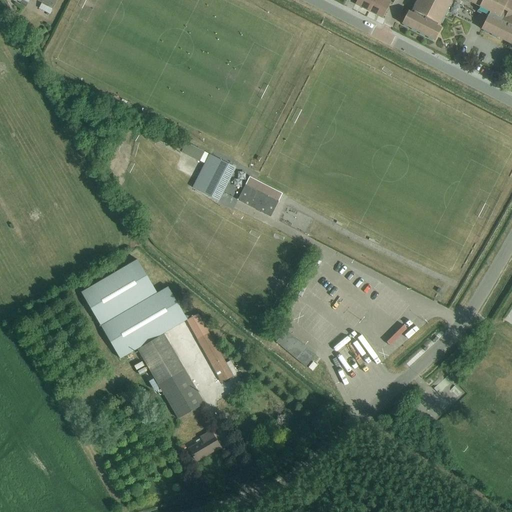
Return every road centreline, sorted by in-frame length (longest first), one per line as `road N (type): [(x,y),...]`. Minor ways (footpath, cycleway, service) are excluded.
road 1 (residential): [(333,443),(461,322),(511,240)]
road 2 (unclassified): [(198,511),(278,485),(333,443)]
road 3 (residential): [(511,101),(383,35)]
